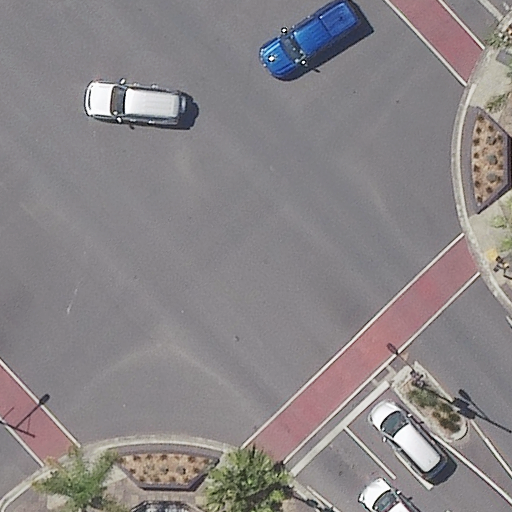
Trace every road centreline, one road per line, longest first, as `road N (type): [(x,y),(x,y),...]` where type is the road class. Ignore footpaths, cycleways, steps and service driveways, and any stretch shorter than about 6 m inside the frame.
road 1 (tertiary): [(511,488),(172,150)]
road 2 (residential): [(172,150),(22,412),(0,435)]
road 3 (tertiary): [(172,150),(15,0)]
road 4 (unclassified): [(321,0),(172,150)]
road 5 (residential): [(0,244),(172,150)]
